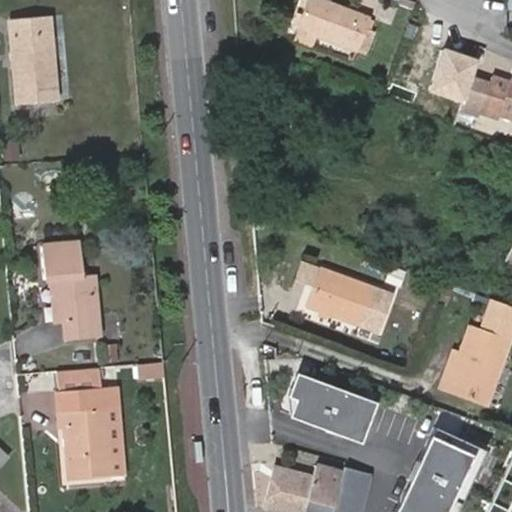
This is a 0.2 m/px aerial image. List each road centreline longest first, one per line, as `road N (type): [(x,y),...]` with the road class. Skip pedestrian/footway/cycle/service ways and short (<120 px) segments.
road 1 (secondary): [(225,511),(181,0)]
road 2 (unknown): [(191,109),(511,201)]
